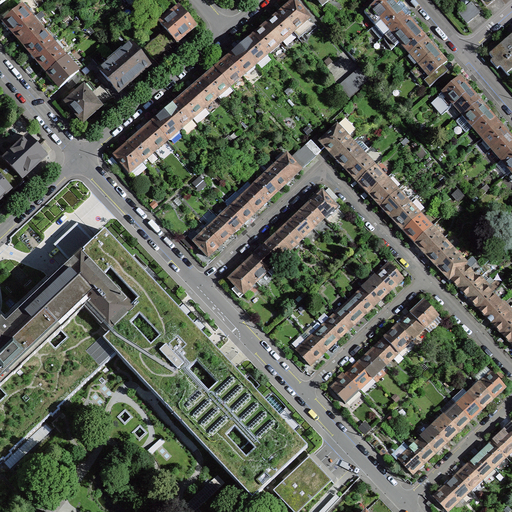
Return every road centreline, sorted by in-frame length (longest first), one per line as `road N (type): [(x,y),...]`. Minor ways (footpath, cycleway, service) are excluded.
road 1 (residential): [(426,278),(324,169),(200,285)]
road 2 (residential): [(226,30),(80,155)]
road 3 (residential): [(80,155),(200,285)]
road 4 (residential): [(303,395),(426,278)]
road 5 (residential): [(200,285),(303,395)]
road 6 (residential): [(303,395),(405,502)]
road 7 (residential): [(405,502),(511,404)]
road 8 (residential): [(511,368),(426,278)]
road 9 (residential): [(0,61),(80,155)]
